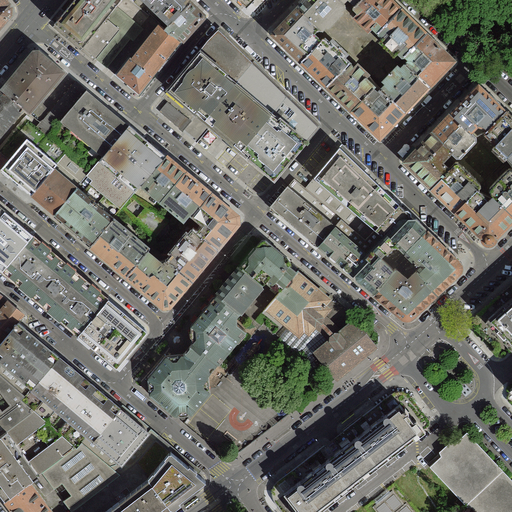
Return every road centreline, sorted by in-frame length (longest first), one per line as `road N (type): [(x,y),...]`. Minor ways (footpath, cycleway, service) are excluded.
road 1 (residential): [(0,190),(163,326),(116,384)]
road 2 (residential): [(237,484),(402,355)]
road 3 (residential): [(258,212),(411,346)]
road 4 (residential): [(137,111),(258,212)]
road 5 (residential): [(116,384),(237,484)]
road 6 (residential): [(382,160),(494,266)]
road 7 (residential): [(116,384),(0,283)]
road 8 (residential): [(29,21),(137,111)]
road 9 (residential): [(382,160),(475,61)]
road 10 (residential): [(137,111),(222,9)]
road 11 (residential): [(336,118),(258,212)]
